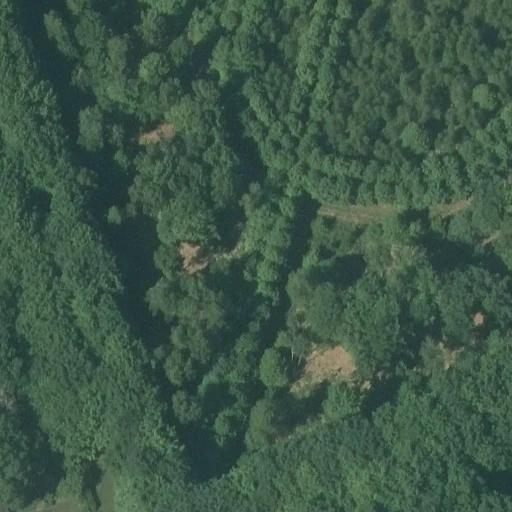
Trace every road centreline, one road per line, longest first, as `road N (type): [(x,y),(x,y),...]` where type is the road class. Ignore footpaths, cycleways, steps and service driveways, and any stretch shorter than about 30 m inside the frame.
road 1 (track): [(0,144),(140,511)]
road 2 (tertiary): [(331,511),(511,424)]
